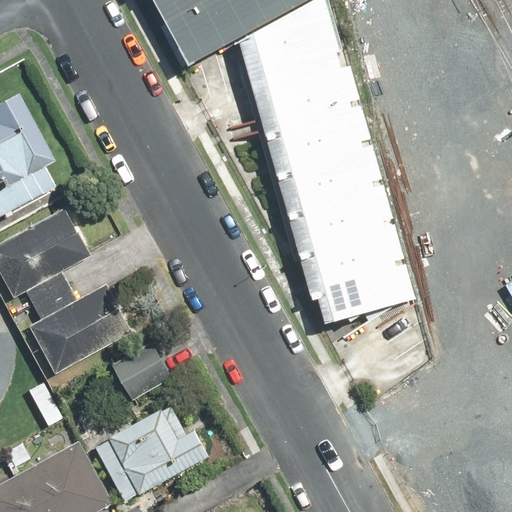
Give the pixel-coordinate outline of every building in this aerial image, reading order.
[(151,0),(184,67),(237,41),(307,0),(151,0)] [(307,0),(237,41),(327,336),(423,308),(326,0),(307,0)] [(0,182),(2,187),(0,187),(0,217),(55,185),(44,166),(54,160),(16,94),(0,102),(0,182)] [(66,208),(0,244),(0,276),(12,298),(24,291),(40,319),(28,326),(55,374),(133,331),(107,282),(76,299),(62,272),(92,256),(66,208)] [(149,343),(110,367),(131,399),(169,375),(149,343)] [(167,417),(161,406),(91,445),(122,501),(206,454),(190,425),(184,428),(175,413),(167,417)] [(77,440),(0,482),(0,511),(95,511),(111,503),(77,440)]
